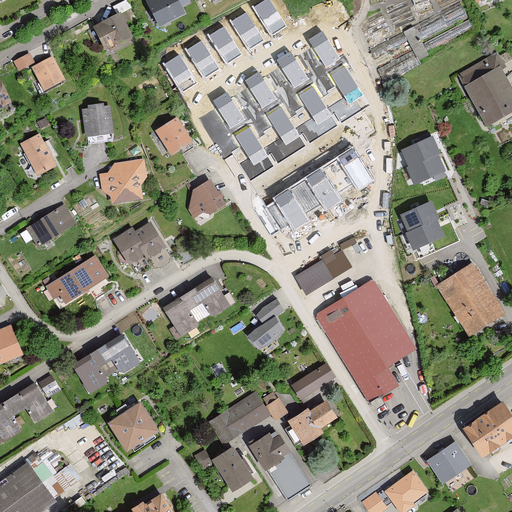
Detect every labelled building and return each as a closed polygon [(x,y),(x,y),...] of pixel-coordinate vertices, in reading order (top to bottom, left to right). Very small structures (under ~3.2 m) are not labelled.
[(180,0),(147,0),(161,26),(187,13),(180,0)] [(269,0),(265,0),(254,7),(272,36),(286,27),(269,0)] [(122,11),(95,24),(107,49),(134,36),(122,11)] [(247,12),(233,21),(251,49),(264,40),(247,12)] [(224,26),(210,35),(228,64),(242,55),(224,26)] [(323,31),(309,40),(326,67),(340,59),(323,31)] [(202,41),(187,49),(206,78),(220,70),(202,41)] [(291,51),(277,60),(294,88),(308,79),(291,51)] [(30,53),(14,61),(19,70),(34,62),(30,53)] [(511,89),(493,53),(458,72),(486,125),(511,111),(511,89)] [(53,54),(31,66),(44,90),(66,78),(53,54)] [(180,54),(165,63),(183,92),(198,83),(180,54)] [(369,106),(345,67),(331,75),(337,85),(327,91),(329,93),(320,98),(331,115),(335,112),(341,123),(369,106)] [(259,71),(245,80),(262,108),(277,99),(259,71)] [(0,75),(0,105),(12,99),(0,75)] [(320,98),(313,87),(299,96),(305,105),(295,111),(297,113),(288,118),(299,135),(303,133),(309,143),(337,126),(331,115),(320,98)] [(228,92),(213,101),(230,128),(244,119),(228,92)] [(88,106),(82,107),(86,136),(114,132),(110,103),(104,104),(104,101),(88,103),(88,106)] [(288,118),(282,108),(268,116),(274,125),(264,132),(265,134),(257,139),(267,156),(271,153),(278,164),(306,146),(299,135),(288,118)] [(178,115),(156,127),(169,153),(192,141),(178,115)] [(250,127),(235,136),(241,145),(231,151),(250,181),(274,166),(267,156),(257,139),(250,127)] [(41,134),(21,144),(37,174),(56,165),(41,134)] [(438,151),(431,137),(405,149),(411,163),(409,164),(416,180),(443,167),(436,152),(438,151)] [(353,147),(272,199),(294,233),(311,222),(307,215),(321,205),(325,212),(344,201),(339,193),(353,184),(358,192),(375,181),(353,147)] [(144,157),(114,162),(108,170),(99,172),(102,189),(110,195),(111,202),(143,197),(141,183),(147,175),(144,157)] [(225,203),(209,178),(192,189),(188,206),(211,212),(225,203)] [(431,201),(400,215),(407,232),(405,233),(413,251),(432,242),(444,237),(440,227),(437,219),(439,218),(431,201)] [(65,203),(26,227),(38,246),(76,222),(65,203)] [(151,262),(153,265),(169,255),(149,222),(133,232),(151,262)] [(131,229),(115,239),(134,272),(151,262),(133,232),(131,229)] [(95,254),(46,284),(59,306),(108,275),(95,254)] [(322,258),(295,274),(306,292),(333,276),(322,258)] [(473,261),(436,283),(467,334),(505,310),(473,261)] [(211,274),(187,290),(204,317),(211,313),(212,315),(214,317),(236,302),(229,291),(224,294),(211,274)] [(371,274),(313,311),(370,400),(399,382),(388,365),(417,347),(371,274)] [(204,317),(187,290),(163,305),(175,325),(169,328),(176,338),(197,326),(198,321),(204,317)] [(285,311),(277,297),(263,307),(256,315),(263,323),(247,335),(259,348),(271,343),(279,337),(285,329),(276,315),(285,311)] [(0,363),(24,354),(12,323),(0,327),(0,363)] [(121,332),(73,363),(92,392),(109,381),(99,366),(113,357),(123,372),(140,361),(121,332)] [(326,361),(290,385),(300,400),(336,376),(326,361)] [(35,383),(0,405),(0,435),(5,443),(22,433),(12,418),(26,409),(36,424),(54,412),(35,383)] [(255,389),(229,405),(246,431),(272,415),(255,389)] [(267,404),(266,404),(276,420),(288,412),(273,390),(263,397),(267,404)] [(307,406),(288,419),(304,443),(324,429),(322,426),(338,415),(326,398),(309,410),(307,406)] [(140,399),(108,420),(127,449),(159,427),(140,399)] [(511,413),(502,399),(463,425),(482,454),(511,433),(511,413)] [(277,425),(251,444),(267,468),(294,449),(277,425)] [(456,439),(427,458),(444,483),(472,464),(456,439)] [(233,443),(211,456),(231,489),(254,476),(233,443)] [(41,511),(57,501),(28,459),(0,478),(0,511),(41,511)] [(413,469),(385,489),(401,511),(404,511),(417,503),(415,501),(428,491),(413,469)] [(174,511),(162,491),(128,511),(174,511)] [(376,491),(363,501),(370,511),(381,511),(388,507),(376,491)]
